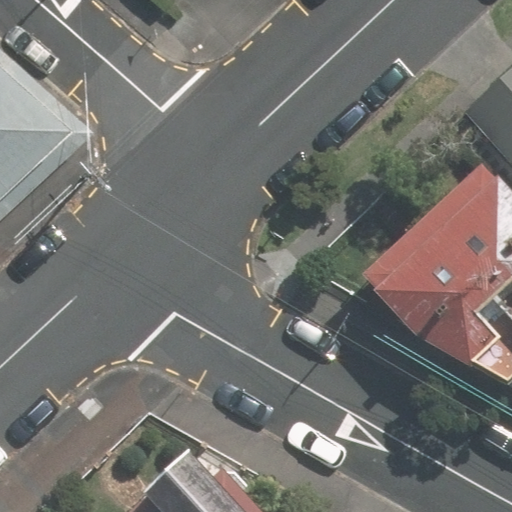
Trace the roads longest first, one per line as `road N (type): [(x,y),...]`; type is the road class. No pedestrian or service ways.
road 1 (residential): [(87,264),(511,501)]
road 2 (residential): [(206,154),(34,0)]
road 3 (residential): [(375,0),(206,154)]
road 4 (residential): [(206,154),(87,264)]
road 5 (residential): [(87,264),(0,348)]
